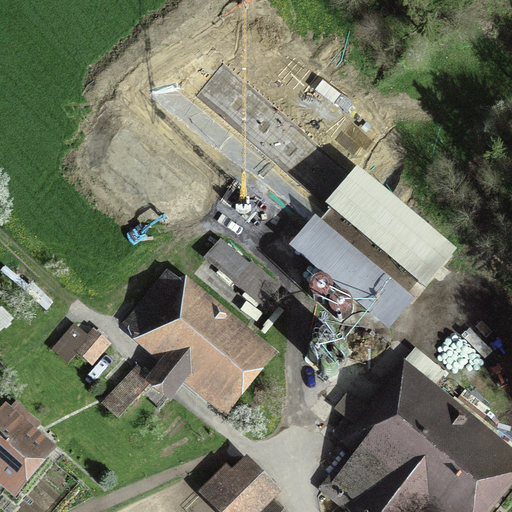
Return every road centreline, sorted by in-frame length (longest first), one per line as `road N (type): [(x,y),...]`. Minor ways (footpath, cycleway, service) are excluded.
road 1 (track): [(279,467),(296,340),(287,276),(256,236),(229,228),(195,232),(102,317),(70,319),(0,373)]
road 2 (track): [(102,317),(240,449),(279,467)]
road 3 (track): [(240,449),(86,511)]
